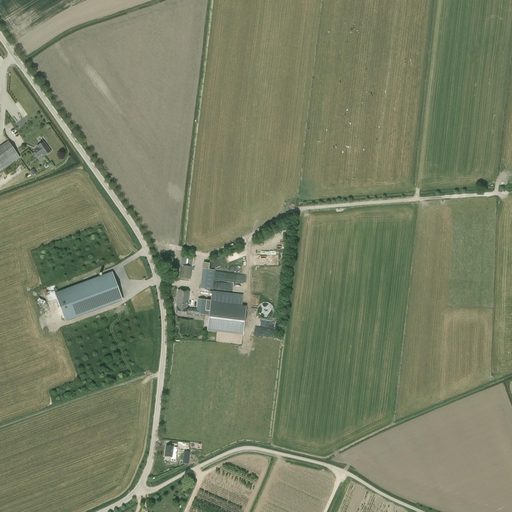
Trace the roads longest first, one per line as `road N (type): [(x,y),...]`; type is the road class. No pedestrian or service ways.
road 1 (unclassified): [(139,487),(154,437),(164,344),(159,287),(141,239),(0,36)]
road 2 (track): [(197,259),(306,207),(498,193)]
road 3 (unclassified): [(420,511),(347,472),(251,447),(150,491),(139,487)]
